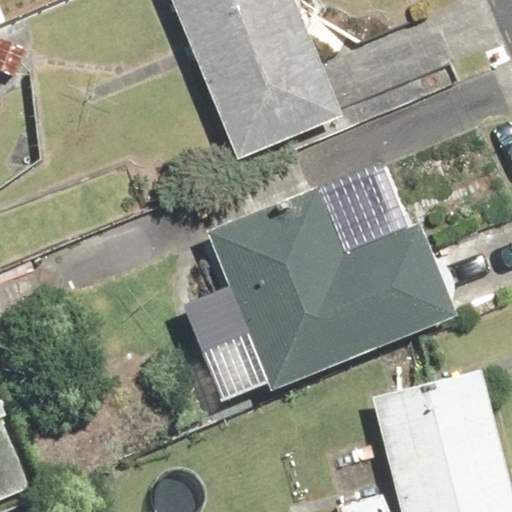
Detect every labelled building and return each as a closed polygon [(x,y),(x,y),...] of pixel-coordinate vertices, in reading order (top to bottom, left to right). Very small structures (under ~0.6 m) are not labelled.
[(318,0),(188,0),(249,155),(362,112),(318,0)] [(201,286),(245,399),(486,306),(446,204),(380,229),(358,172),(218,226),(236,272),(201,286)] [(0,346),(0,428),(30,416),(0,346)] [(511,511),(511,390),(504,355),(389,382),(418,511),(511,511)] [(403,511),(396,484),(340,498),(343,511),(403,511)]
